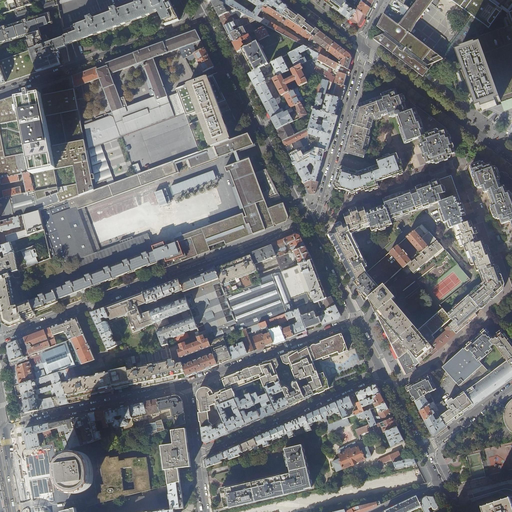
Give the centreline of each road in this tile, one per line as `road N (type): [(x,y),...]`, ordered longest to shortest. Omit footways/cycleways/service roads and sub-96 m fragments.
road 1 (residential): [(79,308),(309,223)]
road 2 (secondary): [(204,16),(309,223)]
road 3 (residential): [(204,16),(0,92)]
road 4 (residential): [(197,455),(384,371)]
road 5 (residential): [(187,383),(0,424)]
road 6 (residential): [(362,45),(309,223)]
road 7 (residential): [(357,319),(187,383)]
road 8 (secondary): [(476,133),(362,45)]
